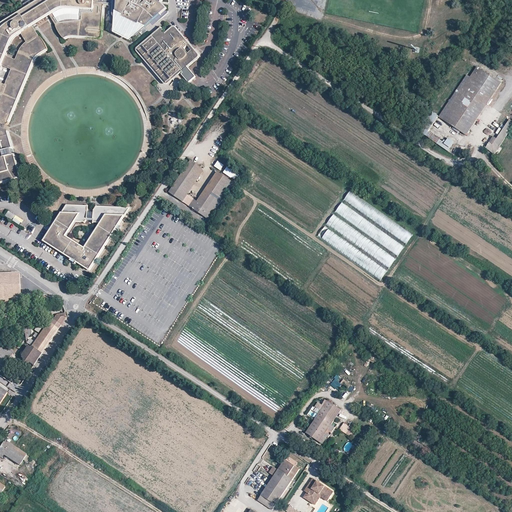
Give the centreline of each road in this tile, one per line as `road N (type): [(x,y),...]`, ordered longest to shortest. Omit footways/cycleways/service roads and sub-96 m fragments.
road 1 (residential): [(480,150),(450,162),(262,43),(79,307)]
road 2 (residential): [(79,307),(0,425)]
road 3 (track): [(394,511),(283,438)]
